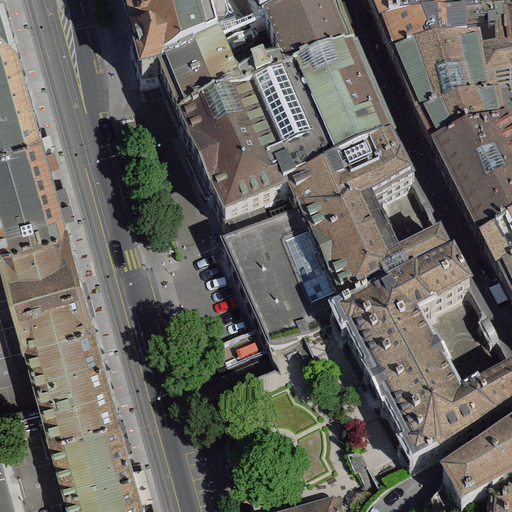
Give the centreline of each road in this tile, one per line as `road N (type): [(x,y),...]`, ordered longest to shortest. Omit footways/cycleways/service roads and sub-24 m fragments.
road 1 (residential): [(189,511),(100,195)]
road 2 (residential): [(100,195),(77,0)]
road 3 (residential): [(399,511),(438,475),(511,427)]
